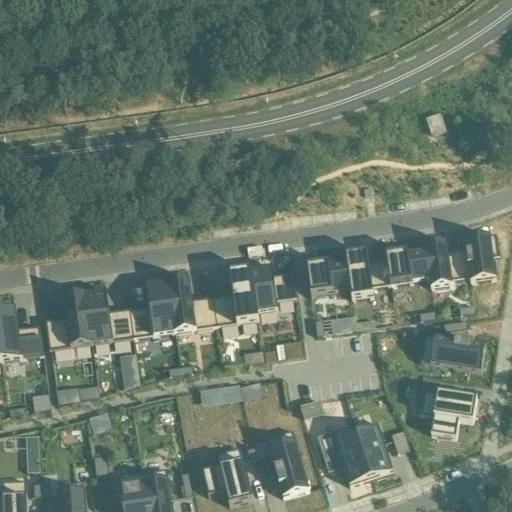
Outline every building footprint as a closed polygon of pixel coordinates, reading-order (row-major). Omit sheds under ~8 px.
[(441,118),(426,122),(432,141),(446,136),(441,118)] [(497,239),(466,243),(473,287),(497,283),(494,262),(500,261),(497,239)] [(447,246),(427,249),(433,293),(453,290),(452,285),(470,283),(471,287),(473,287),(466,243),(465,244),(466,253),(448,256),(447,246)] [(426,255),(388,260),(392,290),(430,285),(431,293),(433,293),(427,249),(425,249),(426,255)] [(368,258),(348,260),(354,304),(374,302),(373,293),(392,290),(388,260),(386,261),(387,265),(369,267),(368,258)] [(346,266),(307,272),(312,301),(351,296),(352,305),(354,304),(348,260),(346,261),(346,266)] [(266,272),(251,274),(259,326),(260,326),(259,317),(279,315),(277,306),(297,303),(293,278),(268,282),(266,272)] [(227,301),(213,303),(217,332),(259,326),(251,274),(229,278),(224,278),(227,301)] [(185,284),(168,286),(175,338),(217,332),(213,303),(193,306),(190,283),(185,284)] [(149,311),(130,314),(134,344),(175,338),(168,286),(151,289),(146,289),(149,311)] [(102,296),(85,298),(92,350),(134,344),(130,314),(110,317),(107,295),(102,296)] [(66,323),(46,326),(46,330),(50,356),(92,350),(85,298),(68,301),(63,301),(66,323)] [(474,310),(459,312),(460,320),(475,318),(474,310)] [(16,312),(0,314),(0,354),(2,367),(44,360),(40,331),(19,334),(16,312)] [(435,316),(420,318),(421,326),(436,324),(435,316)] [(355,323),(334,326),(335,338),(357,335),(355,323)] [(323,325),(315,326),(317,341),(325,340),(323,325)] [(374,325),(357,328),(358,335),(375,332),(374,325)] [(467,325),(444,329),(445,337),(468,334),(467,325)] [(425,340),(421,367),(482,377),(486,350),(425,340)] [(265,357),(245,360),(246,370),(266,367),(265,359),(265,357)] [(276,358),(265,359),(266,367),(277,366),(276,358)] [(193,370),(181,372),(182,380),(194,378),(193,370)] [(181,372),(169,373),(170,382),(182,380),(181,372)] [(141,389),(139,374),(123,376),(126,395),(141,389)] [(424,395),(420,419),(434,422),(432,440),(457,444),(460,426),(474,428),(477,404),(438,398),(440,384),(424,381),(422,395),(424,395)] [(99,392),(80,395),(81,405),(100,402),(99,392)] [(237,405),(235,392),(224,394),(225,406),(237,405)] [(52,413),(50,399),(35,401),(37,415),(52,413)] [(24,412),(9,414),(10,422),(26,420),(24,412)] [(355,430),(354,430),(372,484),(394,477),(378,427),(357,434),(355,430)] [(333,437),(317,442),(328,475),(343,471),(350,491),(372,484),(354,430),(333,437)] [(410,454),(404,435),(392,439),(398,458),(410,454)] [(267,443),(283,503),(310,495),(293,436),(267,443)] [(271,461),(267,443),(266,438),(253,441),(255,452),(258,464),(271,461)] [(255,452),(247,454),(250,466),(258,464),(255,452)] [(220,472),(203,477),(209,502),(226,497),(230,511),(253,505),(241,453),(217,459),(220,472)] [(107,460),(94,462),(96,483),(109,481),(107,460)] [(40,477),(40,469),(28,470),(28,478),(40,477)] [(172,511),(167,474),(142,478),(147,511),(172,511)] [(190,477),(182,479),(186,501),(194,500),(190,477)] [(147,511),(142,478),(118,482),(123,511),(147,511)] [(3,503),(0,503),(0,511),(28,511),(27,486),(3,487),(3,503)] [(50,488),(42,489),(43,501),(51,500),(50,488)] [(42,489),(34,489),(35,501),(43,501),(42,489)] [(86,511),(85,495),(58,497),(59,511),(86,511)]
